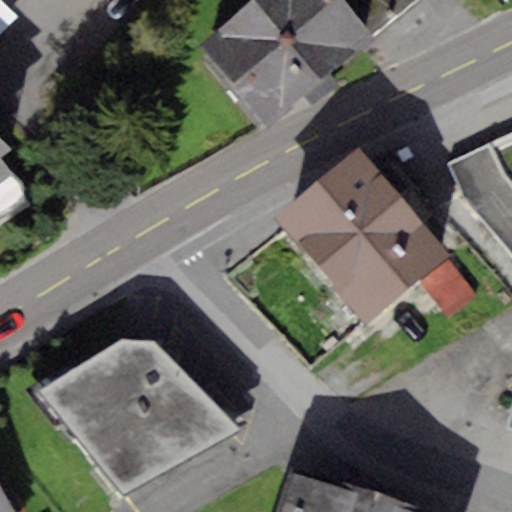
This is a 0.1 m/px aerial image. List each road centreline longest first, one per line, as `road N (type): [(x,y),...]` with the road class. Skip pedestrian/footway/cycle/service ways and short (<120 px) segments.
road 1 (residential): [(136,233),(340,436),(426,479),(511,506)]
road 2 (secondary): [(136,233),(511,40)]
road 3 (secondary): [(0,318),(136,233)]
